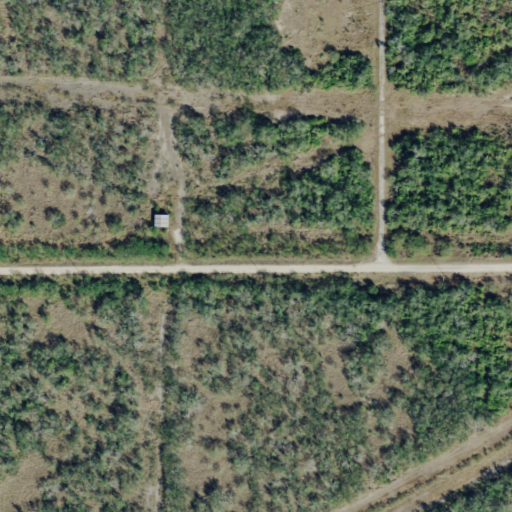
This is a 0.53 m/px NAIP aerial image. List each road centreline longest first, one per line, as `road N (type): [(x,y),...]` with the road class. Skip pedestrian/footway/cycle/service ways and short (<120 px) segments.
road 1 (track): [(0,285),(511,269)]
road 2 (track): [(378,272),(378,0)]
